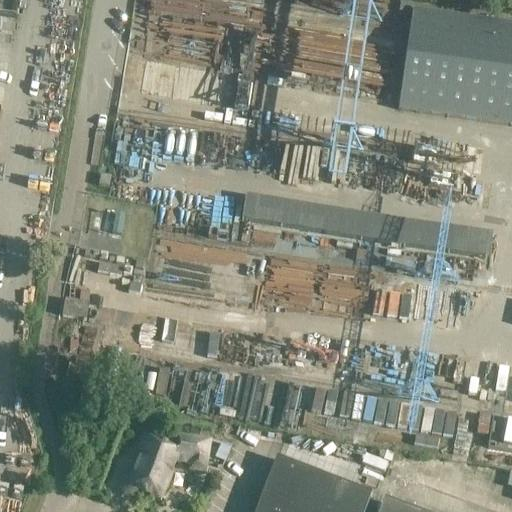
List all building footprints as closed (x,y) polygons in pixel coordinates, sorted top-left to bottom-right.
[(511,26),(414,13),(411,32),(399,114),(511,130),(511,26)] [(111,179),(101,177),(99,187),(109,189),(111,179)] [(489,261),(492,237),(246,200),(242,222),(489,261)] [(120,235),(124,215),(115,213),(111,234),(120,235)] [(36,444),(29,423),(18,426),(25,447),(36,444)] [(210,443),(177,437),(173,449),(144,438),(140,447),(145,449),(133,480),(127,482),(125,488),(127,494),(133,497),(139,495),(160,503),(176,463),(190,465),(189,472),(205,474),(210,443)] [(365,511),(371,497),(277,461),(257,511),(365,511)] [(489,488),(485,497),(494,500),(498,491),(489,488)]
